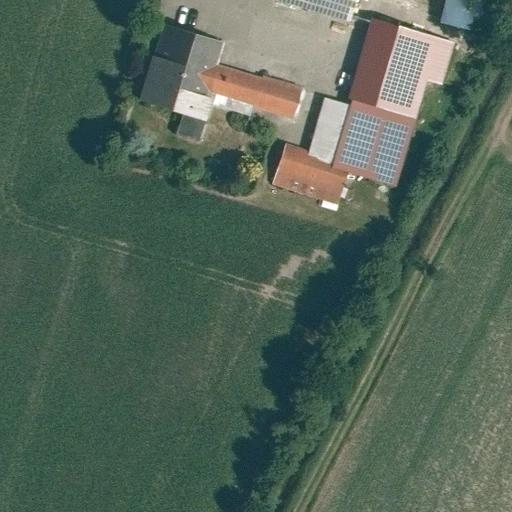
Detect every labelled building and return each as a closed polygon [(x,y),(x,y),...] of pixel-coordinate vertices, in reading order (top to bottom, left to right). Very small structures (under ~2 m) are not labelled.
[(259,0),(346,27),(354,0),(259,0)] [(442,0),(437,24),(477,34),(485,0),(442,0)] [(227,42),(166,26),(147,97),(207,113),(214,89),(221,63),(227,42)] [(440,43),(382,26),(341,164),(399,181),(440,43)] [(306,86),(221,63),(214,89),(299,112),(306,86)] [(290,147),(278,182),(341,203),(353,168),(341,164),(290,147)]
